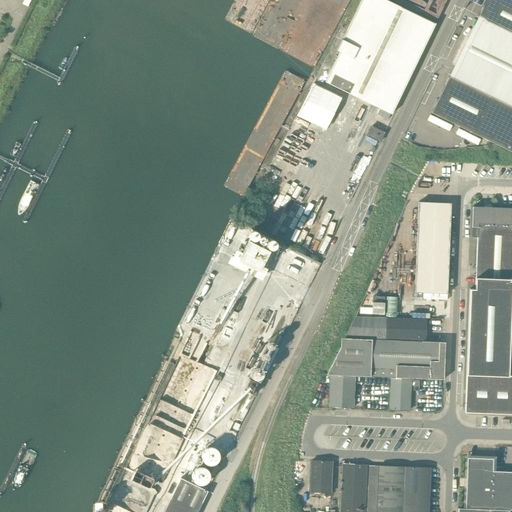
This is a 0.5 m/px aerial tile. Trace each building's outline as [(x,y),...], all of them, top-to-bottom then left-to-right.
[(391,114),(436,24),(387,0),(361,0),(342,39),(336,50),(340,52),(325,81),(362,100),(359,105),(377,114),(380,109),(391,114)] [(511,0),(486,0),(478,16),(511,32),(511,0)] [(511,107),(449,76),(431,113),(511,152),(511,107)] [(367,135),(379,142),(380,142),(385,133),(371,126),(367,135)] [(511,224),(511,208),(491,207),(492,201),(483,201),(483,207),(473,206),(472,207),(471,226),(471,227),(472,227),(471,237),(477,237),(478,227),(478,223),(511,224)] [(418,202),(414,293),(447,294),(451,203),(418,202)] [(478,227),(477,237),(475,289),(511,290),(509,336),(511,336),(511,224),(478,223),(478,227)] [(251,230),(241,253),(236,250),(229,264),(262,281),(267,269),(260,266),(268,248),(272,250),(276,242),(251,230)] [(470,289),(466,374),(508,376),(509,336),(511,290),(475,289),(470,289)] [(425,312),(426,302),(373,301),(373,310),(425,312)] [(425,339),(426,319),(373,317),(363,317),(356,317),(345,338),(385,339),(385,338),(425,339)] [(445,342),(388,340),(340,338),(340,348),(326,375),(370,377),(370,376),(444,380),(445,342)] [(511,376),(508,376),(466,374),(465,412),(511,414),(511,376)] [(354,377),(330,376),(329,407),(353,407),(354,377)] [(419,380),(410,380),(390,379),(389,409),(409,410),(410,390),(413,390),(413,391),(418,391),(419,380)] [(221,464),(223,458),(200,447),(197,452),(194,451),(164,511),(197,511),(221,464)] [(491,510),(493,471),(493,459),(467,458),(465,509),(491,510)] [(331,493),(332,462),(311,461),(310,492),(310,495),(314,495),(313,492),(331,493)] [(343,465),(340,511),(364,511),(367,466),(343,465)] [(402,511),(404,467),(385,467),(370,466),(367,511),(402,511)] [(428,511),(431,469),(431,468),(404,467),(402,511),(428,511)] [(511,510),(511,472),(493,471),(491,510),(509,510),(511,510)]
